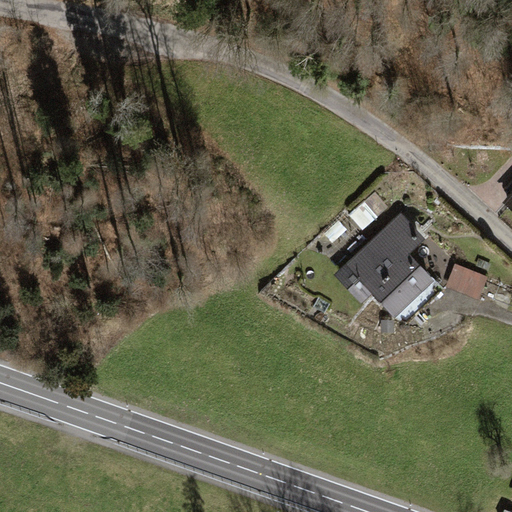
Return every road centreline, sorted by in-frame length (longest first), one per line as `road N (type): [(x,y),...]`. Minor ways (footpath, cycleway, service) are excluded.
road 1 (unclassified): [(511,245),(400,149),(236,50),(0,1)]
road 2 (secondary): [(366,511),(0,383)]
